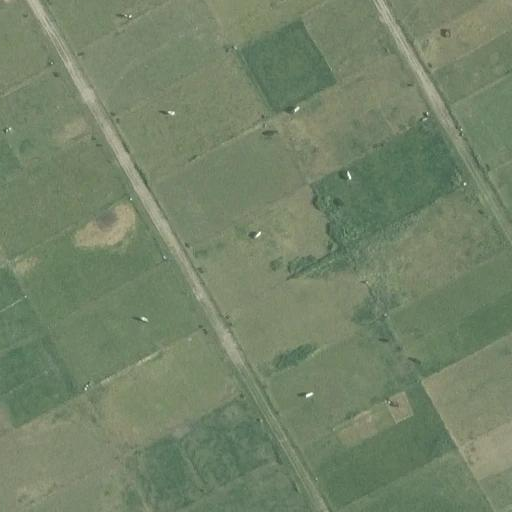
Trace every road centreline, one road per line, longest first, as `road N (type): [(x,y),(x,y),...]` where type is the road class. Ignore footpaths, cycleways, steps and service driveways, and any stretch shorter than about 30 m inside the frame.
road 1 (track): [(321,511),(30,0)]
road 2 (track): [(511,236),(377,0)]
